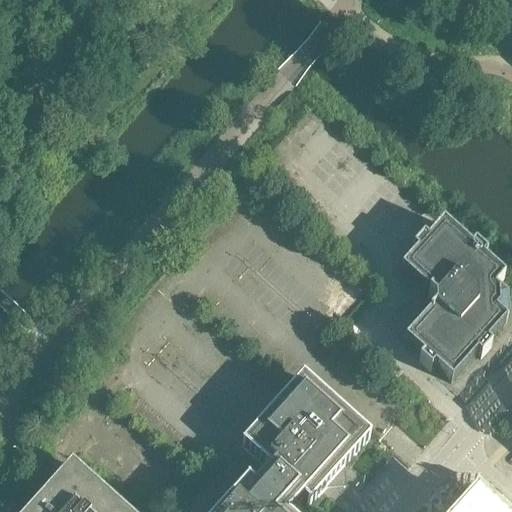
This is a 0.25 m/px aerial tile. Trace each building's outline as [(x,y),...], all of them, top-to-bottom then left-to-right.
[(280,172),(264,158),(250,174),(266,188),(280,172)] [(400,272),(418,289),(434,303),(434,309),(404,344),(421,359),(418,363),(430,374),(433,370),(451,386),(476,357),(480,361),(490,349),(487,345),(506,324),(498,317),(503,312),(502,293),(496,289),(503,281),(482,261),(486,258),(474,247),(470,251),(442,226),(426,243),(422,240),(412,252),(416,255),(400,272)] [(309,509),(370,440),(301,379),(240,447),(268,472),(253,490),(246,484),(220,511),(293,511),(302,503),(309,509)] [(121,511),(70,466),(28,511),(121,511)] [(490,511),(475,498),(462,511),(490,511)]
